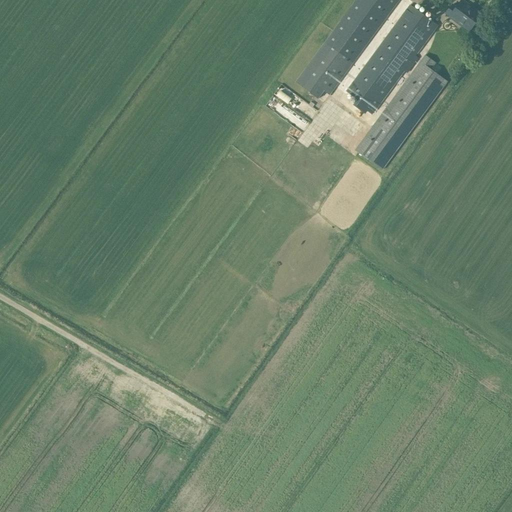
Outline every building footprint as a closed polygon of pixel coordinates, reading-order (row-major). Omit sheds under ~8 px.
[(357,0),(297,83),(318,99),(324,91),(329,95),(399,0),(357,0)] [(452,7),(446,14),(470,32),(482,15),(462,0),(455,10),(452,7)] [(410,6),(347,92),(374,111),(438,26),(410,6)] [(431,70),(436,63),(425,56),(355,150),(382,170),(447,82),(431,70)] [(299,98),(279,85),(273,95),(292,108),(299,98)] [(291,119),(303,129),(308,122),(296,113),(291,119)]
